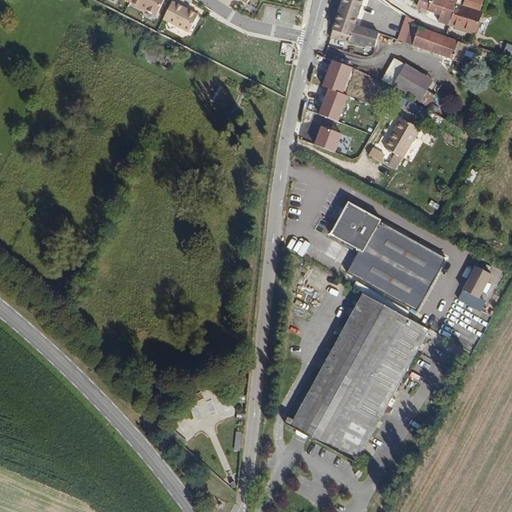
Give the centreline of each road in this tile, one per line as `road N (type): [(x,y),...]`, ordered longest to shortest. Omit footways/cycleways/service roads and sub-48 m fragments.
road 1 (unclassified): [(315,39),(287,167),(241,511)]
road 2 (tertiary): [(194,511),(130,432),(0,310)]
